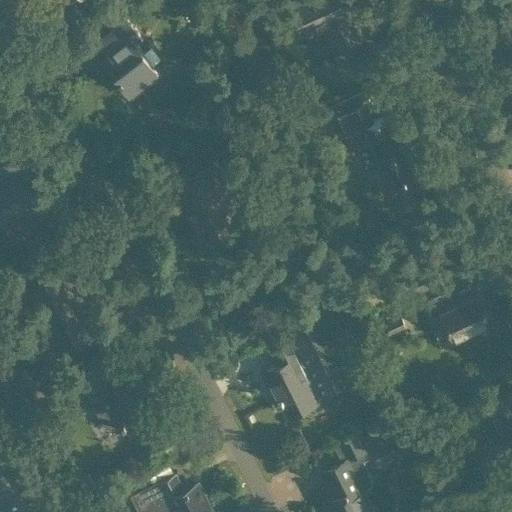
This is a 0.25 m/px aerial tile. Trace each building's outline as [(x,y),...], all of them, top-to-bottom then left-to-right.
[(325,16),(339,47),(360,37),(343,0),(292,0),(304,26),(325,16)] [(114,26),(98,40),(121,67),(113,73),(120,82),(120,85),(124,90),(128,91),(129,92),(130,91),(134,92),(139,88),(140,84),(146,78),(158,68),(137,42),(144,36),(127,15),(114,26)] [(366,89),(332,104),(332,105),(339,119),(352,114),(359,128),(364,126),(380,161),(391,184),(427,167),(416,143),(411,145),(395,110),(373,120),(367,107),(373,104),(366,89)] [(291,127),(279,132),(284,144),(296,139),(291,127)] [(0,211),(24,246),(25,245),(19,236),(44,218),(50,227),(52,225),(25,189),(37,180),(18,153),(21,151),(20,150),(0,164),(0,211)] [(174,184),(202,238),(237,219),(210,166),(174,184)] [(338,240),(328,245),(333,254),(343,249),(338,240)] [(55,324),(66,348),(103,328),(80,283),(92,276),(83,259),(85,259),(84,257),(31,285),(50,327),(55,324)] [(271,267),(261,272),(272,294),(282,288),(271,267)] [(414,279),(420,290),(442,280),(436,268),(414,279)] [(357,281),(369,306),(380,300),(368,275),(357,281)] [(448,328),(451,335),(491,317),(479,292),(452,304),(446,291),(425,300),(439,332),(448,328)] [(401,314),(382,323),(387,335),(407,326),(401,314)] [(267,368),(288,412),(327,393),(319,376),(316,377),(298,342),(304,340),(298,328),(269,342),(278,362),(267,368)] [(93,379),(84,384),(101,417),(105,425),(112,428),(122,423),(123,426),(126,425),(132,436),(139,432),(156,424),(133,379),(120,386),(111,370),(93,379)] [(5,391),(3,397),(7,403),(13,404),(18,401),(20,394),(15,387),(9,387),(5,391)] [(479,418),(493,447),(511,438),(511,387),(484,400),(490,413),(479,418)] [(405,412),(390,421),(396,431),(411,422),(405,412)] [(377,511),(365,487),(374,482),(368,469),(369,469),(364,458),(385,448),(375,427),(362,433),(359,429),(338,440),(340,444),(332,448),(339,462),(324,469),(336,494),(327,498),(334,511),(377,511)] [(0,511),(22,511),(29,507),(0,468),(0,511)] [(182,511),(183,511),(182,511),(211,511),(196,482),(183,488),(174,472),(153,482),(154,484),(132,496),(139,511),(182,511)]
